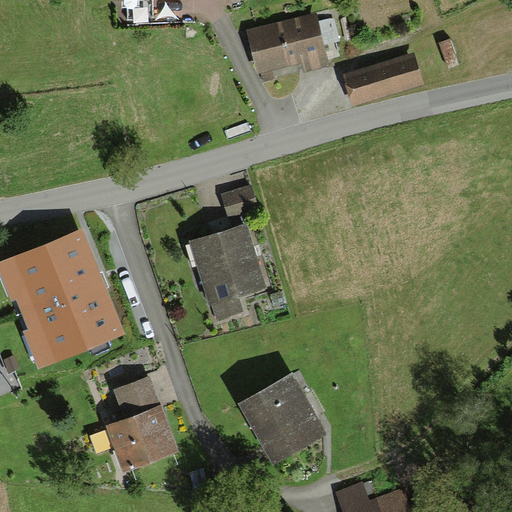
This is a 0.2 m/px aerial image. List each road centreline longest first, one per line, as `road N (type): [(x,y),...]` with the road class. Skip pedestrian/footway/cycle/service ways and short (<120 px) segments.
road 1 (residential): [(511,86),(0,216)]
road 2 (track): [(315,493),(410,452),(511,346)]
